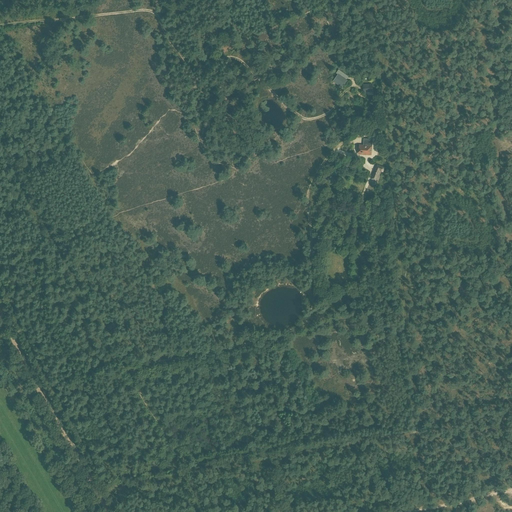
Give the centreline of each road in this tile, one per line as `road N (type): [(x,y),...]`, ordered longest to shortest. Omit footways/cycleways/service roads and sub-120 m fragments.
road 1 (track): [(90,482),(150,466),(163,454),(166,439),(132,380),(134,367),(286,332),(309,317),(315,278),(308,187),(337,141)]
road 2 (track): [(0,25),(145,9),(158,14),(192,65),(238,59),(300,117),(323,115),(349,88)]
road 3 (track): [(90,482),(0,313)]
